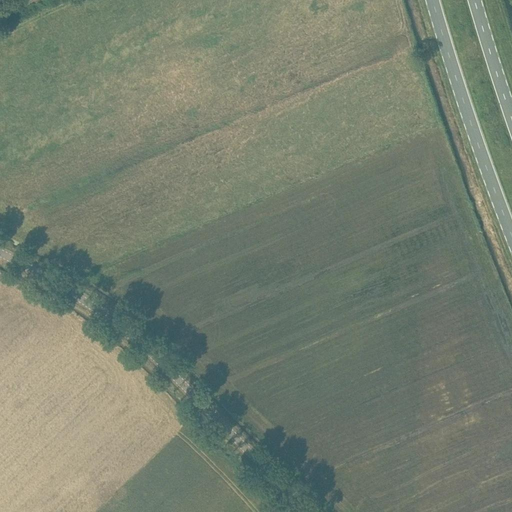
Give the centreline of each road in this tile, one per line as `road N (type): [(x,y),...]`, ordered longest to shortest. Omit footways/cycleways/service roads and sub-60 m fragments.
road 1 (unclassified): [(310,511),(118,320),(0,250)]
road 2 (primary): [(430,0),(511,242)]
